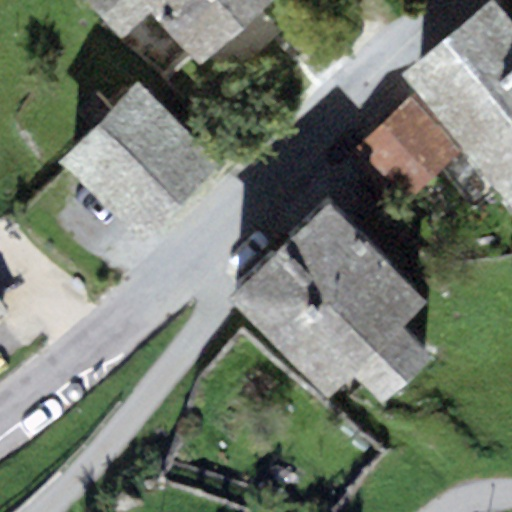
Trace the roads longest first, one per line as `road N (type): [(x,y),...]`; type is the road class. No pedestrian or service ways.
road 1 (residential): [(193,262),(476,0)]
road 2 (residential): [(193,262),(209,291),(204,319),(46,511)]
road 3 (residential): [(0,403),(193,262)]
